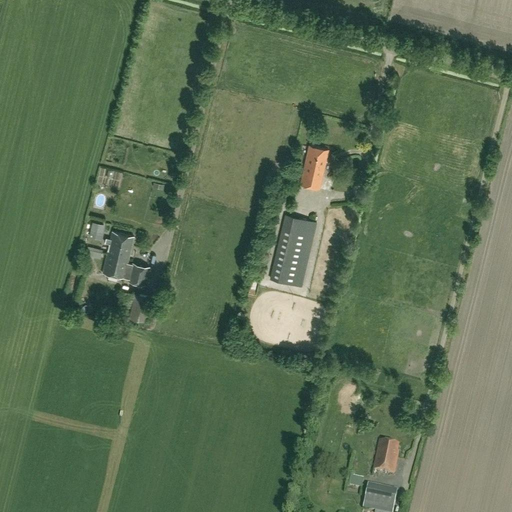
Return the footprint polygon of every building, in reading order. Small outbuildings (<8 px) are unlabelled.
[(319,188),(328,149),(309,145),(300,184),(319,188)] [(302,286),(317,222),(285,215),(270,279),(302,286)] [(92,222),(90,232),(103,234),(105,224),(92,222)] [(107,253),(129,258),(134,236),(113,231),(107,253)] [(129,258),(107,253),(103,272),(113,274),(130,278),(129,281),(145,284),(149,267),(128,262),(129,258)] [(80,302),(86,276),(78,274),(72,300),(80,302)] [(119,290),(116,304),(132,308),(135,294),(119,290)] [(132,308),(130,317),(146,321),(153,296),(136,292),(135,294),(132,308)] [(399,446),(380,442),(374,470),(394,475),(399,453),(397,453),(399,446)] [(392,511),(397,490),(368,484),(363,509),(378,511),(392,511)]
